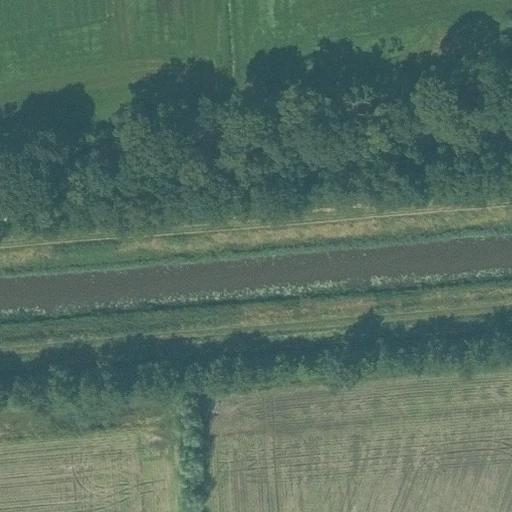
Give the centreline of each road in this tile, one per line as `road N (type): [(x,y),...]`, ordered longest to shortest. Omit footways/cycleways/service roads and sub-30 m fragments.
road 1 (track): [(511,85),(144,152),(0,169)]
road 2 (track): [(0,357),(511,311)]
road 3 (track): [(0,251),(511,212)]
